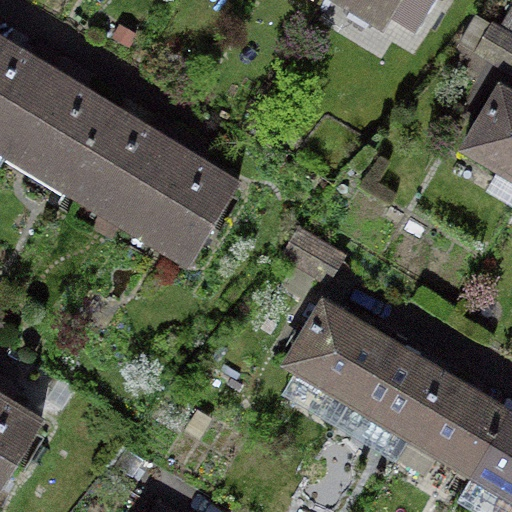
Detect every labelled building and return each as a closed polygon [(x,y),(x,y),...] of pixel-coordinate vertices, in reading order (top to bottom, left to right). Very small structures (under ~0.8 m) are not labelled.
[(362,0),(413,30),(430,0),(362,0)] [(478,51),(511,70),(511,37),(493,26),(478,51)] [(0,137),(12,145),(64,58),(49,49),(44,58),(39,66),(0,42),(0,137)] [(64,58),(12,145),(72,181),(114,112),(67,83),(72,75),(77,67),(64,58)] [(511,96),(501,90),(466,150),(511,176),(511,96)] [(132,218),(185,132),(169,122),(164,131),(159,139),(114,112),(72,181),(132,218)] [(185,132),(132,218),(194,255),(236,185),(188,156),(193,148),(198,140),(185,132)] [(284,256),(327,282),(335,269),(343,257),(299,231),(284,256)] [(290,367),(351,403),(386,345),(364,333),(324,309),(290,367)] [(351,403),(412,440),(447,382),(407,358),(386,345),(351,403)] [(0,376),(0,488),(40,423),(0,399),(0,388),(5,380),(0,376)] [(412,440),(473,476),(508,418),(470,395),(447,382),(412,440)] [(473,476),(511,499),(511,420),(508,418),(473,476)]
